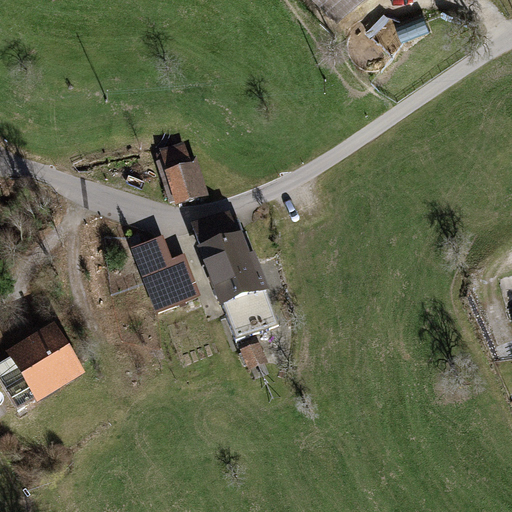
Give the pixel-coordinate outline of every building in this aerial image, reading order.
[(312,0),(329,20),(353,0),(312,0)] [(187,145),(153,155),(167,201),(201,191),(187,145)] [(230,213),(196,227),(227,300),(261,286),(230,213)] [(172,265),(163,242),(133,254),(158,319),(201,303),(184,260),(172,265)] [(265,303),(224,326),(237,348),(278,325),(265,303)] [(78,379),(46,330),(0,360),(0,368),(29,411),(78,379)] [(259,347),(239,356),(248,376),(268,368),(259,347)]
